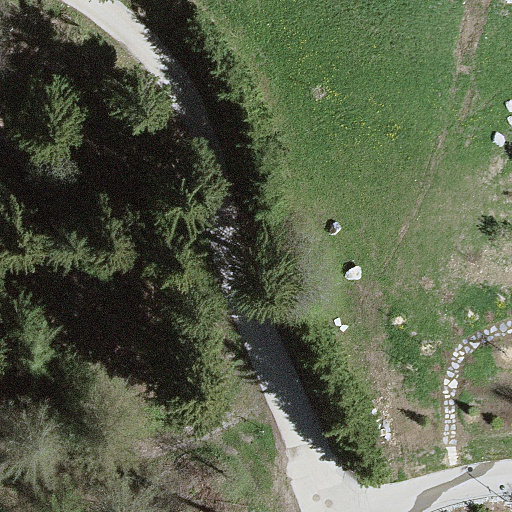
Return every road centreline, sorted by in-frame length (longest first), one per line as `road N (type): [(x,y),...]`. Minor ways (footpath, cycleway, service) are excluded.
road 1 (track): [(0,452),(163,451),(298,410)]
road 2 (residential): [(370,511),(511,477)]
